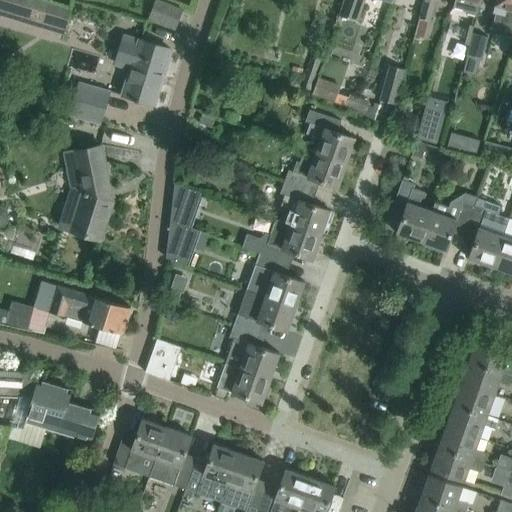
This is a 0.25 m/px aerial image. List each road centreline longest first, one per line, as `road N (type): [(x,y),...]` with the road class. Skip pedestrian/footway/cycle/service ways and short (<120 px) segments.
road 1 (residential): [(128,385),(166,149),(209,0)]
road 2 (residential): [(392,479),(454,295)]
road 3 (residential): [(281,441),(347,260)]
road 4 (residential): [(281,441),(128,385)]
road 5 (residential): [(128,385),(0,342)]
road 6 (residential): [(84,511),(128,385)]
